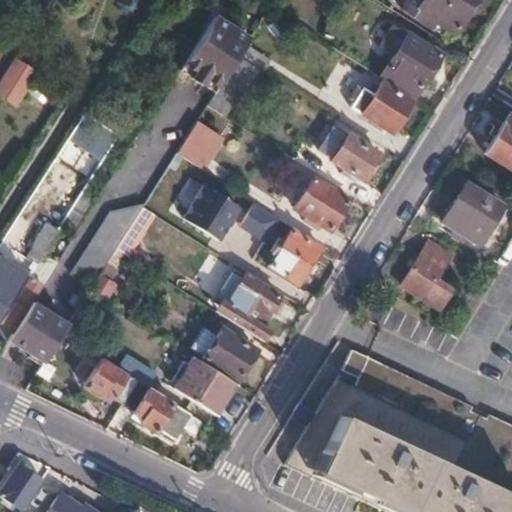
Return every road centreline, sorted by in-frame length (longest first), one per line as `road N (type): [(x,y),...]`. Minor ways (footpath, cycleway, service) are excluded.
road 1 (residential): [(511,27),(221,498)]
road 2 (residential): [(221,498),(5,397)]
